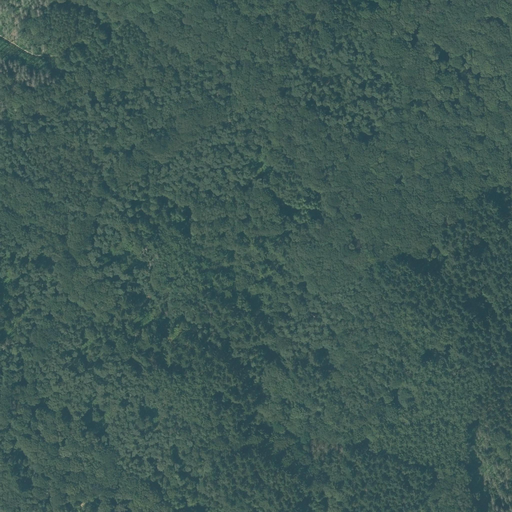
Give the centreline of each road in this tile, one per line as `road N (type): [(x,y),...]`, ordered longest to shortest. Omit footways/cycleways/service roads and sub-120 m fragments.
road 1 (track): [(90,511),(16,442),(5,414),(12,377),(28,363),(73,259),(82,205),(103,170),(163,143),(273,71)]
road 2 (track): [(141,0),(110,11),(76,51),(57,56),(34,55),(0,35)]
